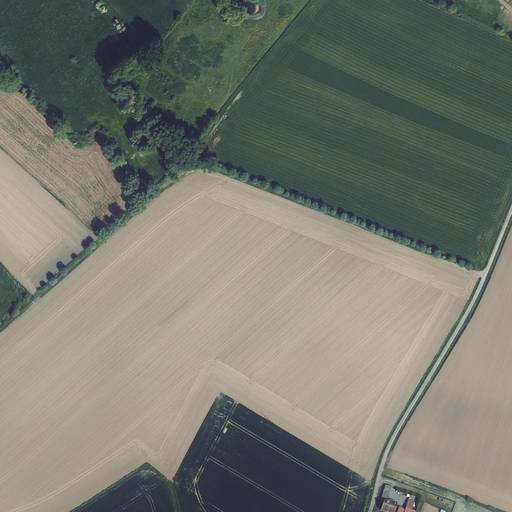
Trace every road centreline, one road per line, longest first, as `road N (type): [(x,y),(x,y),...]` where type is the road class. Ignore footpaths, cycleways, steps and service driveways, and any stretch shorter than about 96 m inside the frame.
road 1 (unclassified): [(370,511),(388,448),(470,307),(511,209)]
road 2 (track): [(486,273),(187,157)]
road 3 (track): [(0,332),(199,161)]
